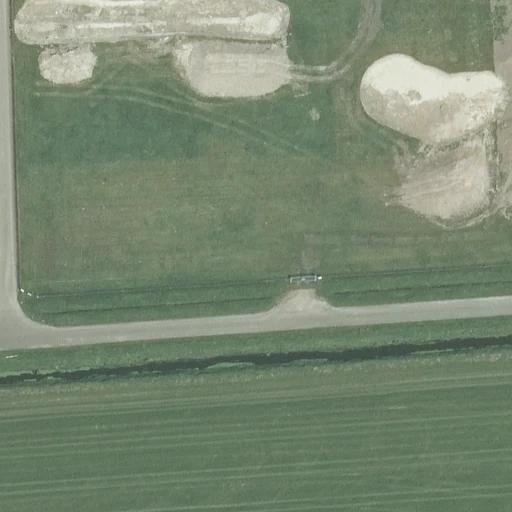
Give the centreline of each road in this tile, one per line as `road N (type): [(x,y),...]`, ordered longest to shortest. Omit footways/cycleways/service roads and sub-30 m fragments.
road 1 (unclassified): [(8,342),(511,303)]
road 2 (unclassified): [(8,342),(0,153)]
